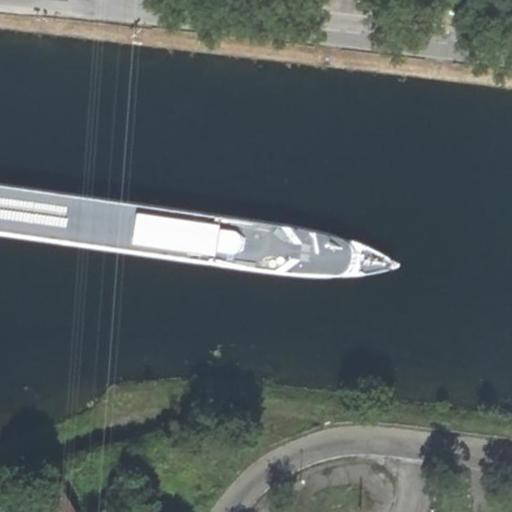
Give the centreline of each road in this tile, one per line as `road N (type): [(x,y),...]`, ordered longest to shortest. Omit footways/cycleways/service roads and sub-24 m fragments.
road 1 (residential): [(71,0),(511,51)]
road 2 (unclassified): [(229,511),(275,464),(333,439),(410,437),(511,449)]
